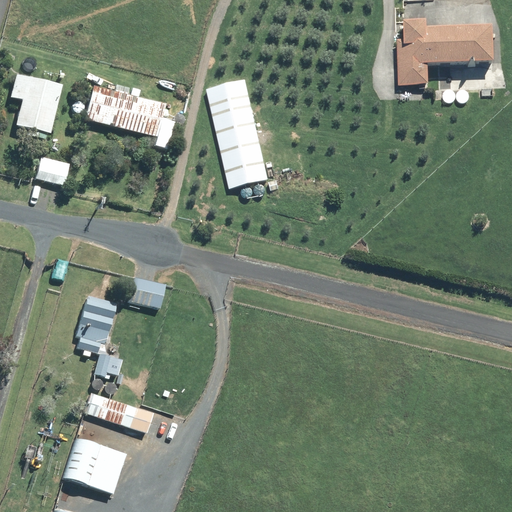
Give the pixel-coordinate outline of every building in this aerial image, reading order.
[(403,43),(397,43),(398,89),(428,88),(428,69),(494,66),(492,30),(426,32),(426,25),(403,26),(403,43)] [(60,89),(14,78),(12,88),(8,88),(6,96),(9,97),(9,101),(20,104),(14,129),(26,132),(25,138),(44,143),(45,137),(48,138),(60,89)] [(245,83),(206,92),(229,192),(268,183),(245,83)] [(114,95),(92,89),(83,123),(155,141),(163,108),(126,98),(129,90),(116,86),(114,95)] [(68,167),(40,160),(34,181),(62,189),(68,167)] [(164,288),(133,280),(127,304),(159,312),(164,288)] [(115,307),(86,299),(75,339),(79,340),(76,351),(83,353),(82,358),(88,359),(90,355),(98,357),(93,377),(104,380),(110,360),(105,358),(103,347),(115,307)] [(152,416),(89,396),(83,416),(145,436),(152,416)] [(124,458),(74,441),(61,481),(111,498),(124,458)]
